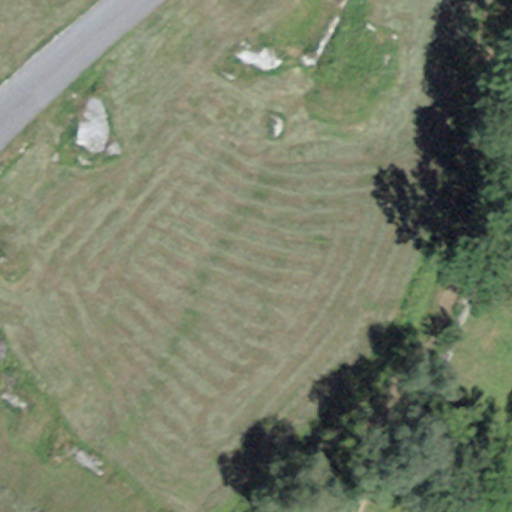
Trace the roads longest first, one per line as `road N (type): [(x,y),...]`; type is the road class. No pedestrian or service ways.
road 1 (track): [(511,2),(435,326),(378,417)]
road 2 (unclassified): [(0,115),(132,0)]
road 3 (track): [(378,417),(291,511)]
